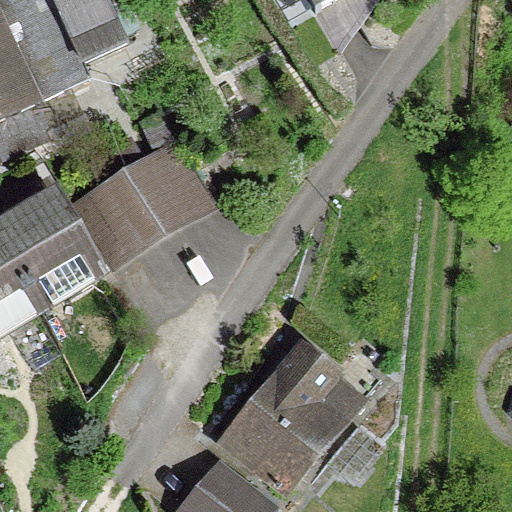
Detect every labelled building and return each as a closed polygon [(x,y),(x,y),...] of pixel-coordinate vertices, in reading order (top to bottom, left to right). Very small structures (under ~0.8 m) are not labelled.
[(45,0),(83,85),(84,84),(77,69),(120,50),(101,7),(108,4),(105,0),(45,0)] [(301,0),(310,16),(337,0),(301,0)] [(64,93),(67,92),(26,2),(0,13),(0,158),(44,139),(41,132),(75,117),(64,93)] [(125,145),(113,152),(132,194),(152,240),(154,244),(208,212),(172,152),(141,171),(125,145)] [(152,240),(132,194),(113,152),(85,169),(100,195),(69,213),(106,273),(154,244),(152,240)] [(6,221),(0,224),(0,251),(34,310),(93,275),(47,197),(6,221)] [(0,330),(34,310),(0,251),(0,330)] [(298,352),(221,447),(282,497),(337,429),(309,407),(332,380),(298,352)] [(259,511),(219,478),(190,511),(259,511)]
